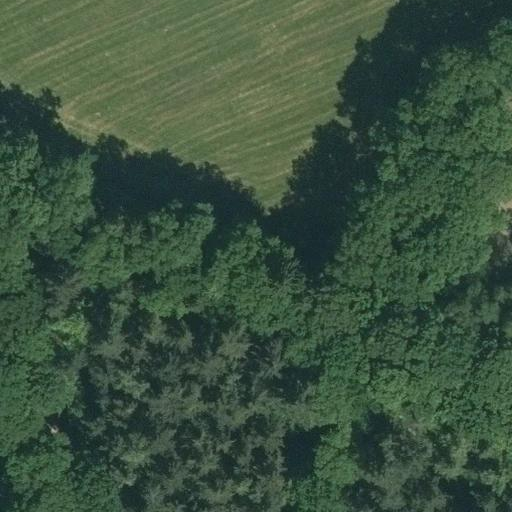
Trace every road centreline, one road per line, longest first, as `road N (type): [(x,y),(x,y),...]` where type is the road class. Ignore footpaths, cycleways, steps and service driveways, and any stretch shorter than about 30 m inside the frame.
road 1 (track): [(0,166),(511,384)]
road 2 (track): [(82,511),(0,320)]
